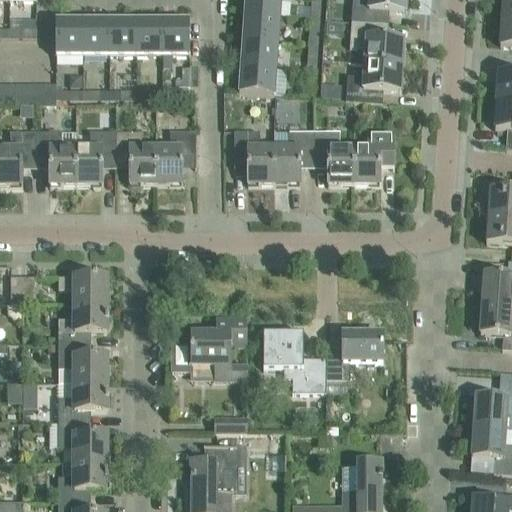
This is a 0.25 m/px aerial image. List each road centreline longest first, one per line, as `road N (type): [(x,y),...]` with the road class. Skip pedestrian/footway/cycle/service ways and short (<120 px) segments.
road 1 (residential): [(146,511),(142,243)]
road 2 (residential): [(211,243),(216,0)]
road 3 (residential): [(211,243),(435,238)]
road 4 (residential): [(446,162),(457,0)]
road 5 (residential): [(429,511),(433,359)]
road 6 (residential): [(0,235),(112,234),(142,243)]
road 7 (residential): [(433,359),(435,238)]
